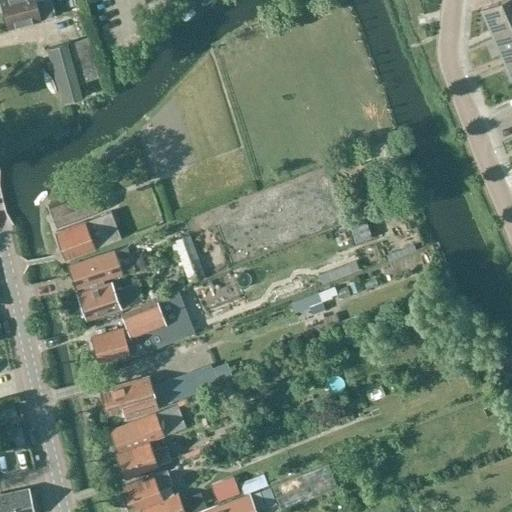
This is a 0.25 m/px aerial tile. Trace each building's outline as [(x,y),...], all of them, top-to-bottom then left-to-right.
[(37,17),(48,14),(45,2),(34,5),(32,0),(0,0),(7,27),(38,19),(37,17)] [(511,0),(499,0),(481,8),(494,36),(511,27),(511,0)] [(511,27),(494,36),(506,64),(511,61),(511,27)] [(82,82),(97,78),(86,38),(47,48),(62,102),(86,96),(82,82)] [(58,227),(100,211),(91,187),(49,203),(58,227)] [(111,211),(93,218),(56,232),(66,259),(121,238),(111,211)] [(188,236),(172,242),(175,250),(177,249),(189,281),(203,276),(188,236)] [(135,268),(127,247),(114,251),(114,250),(68,266),(76,289),(122,273),(122,272),(135,268)] [(87,320),(129,305),(123,287),(113,290),(111,281),(78,293),(87,320)] [(284,317),(312,308),(305,288),(277,298),(284,317)] [(123,314),(128,327),(92,337),(99,362),(130,353),(127,343),(134,341),(133,338),(166,325),(156,301),(123,314)] [(241,363),(226,369),(231,381),(246,374),(241,363)] [(148,376),(100,390),(107,414),(123,410),(125,418),(172,403),(171,401),(218,384),(211,365),(164,382),(165,383),(151,387),(148,376)] [(47,394),(67,387),(65,379),(44,386),(47,394)] [(185,404),(178,406),(177,405),(158,412),(109,430),(118,452),(116,453),(126,478),(171,460),(165,445),(151,450),(148,441),(164,435),(193,425),(185,404)] [(338,488),(328,464),(272,486),(281,510),(338,488)] [(153,474),(121,486),(130,511),(140,508),(141,511),(193,511),(205,508),(198,491),(180,498),(178,492),(162,498),(158,489),(170,485),(172,484),(167,469),(153,474)] [(243,494),(267,485),(263,475),(239,484),(243,494)] [(255,511),(276,504),(270,487),(247,496),(205,511),(255,511)] [(0,511),(33,511),(35,510),(33,501),(30,500),(28,489),(0,495),(0,511)]
